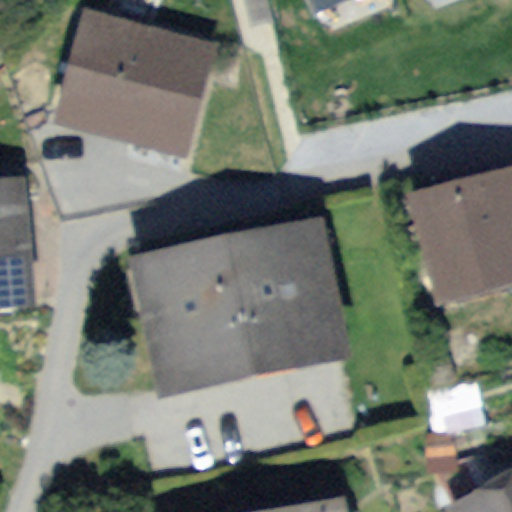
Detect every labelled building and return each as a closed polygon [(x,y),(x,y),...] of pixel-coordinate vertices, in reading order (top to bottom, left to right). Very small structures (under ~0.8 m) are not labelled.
[(333,0),(292,0),(298,13),(333,0)] [(213,47),(78,4),(42,121),(176,163),(213,47)] [(511,167),(396,192),(419,302),(511,282),(511,167)] [(24,181),(0,182),(0,309),(30,308),(24,181)] [(315,213),(113,254),(142,398),(344,357),(315,213)] [(511,511),(511,473),(438,508),(440,511),(511,511)] [(330,511),(329,503),(270,511),(330,511)]
